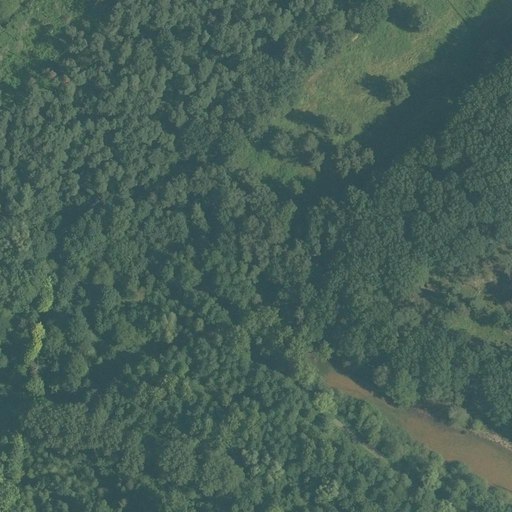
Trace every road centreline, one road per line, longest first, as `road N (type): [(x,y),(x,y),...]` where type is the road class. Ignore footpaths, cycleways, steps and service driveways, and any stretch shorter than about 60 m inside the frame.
road 1 (track): [(511,93),(371,223),(355,271),(369,314),(391,335),(511,381)]
road 2 (track): [(443,511),(230,325),(204,282),(190,230)]
road 3 (track): [(190,230),(192,171),(208,121),(243,73),(317,0)]
road 4 (track): [(0,232),(53,239),(86,219),(190,230)]
road 5 (track): [(53,239),(57,275),(19,414)]
